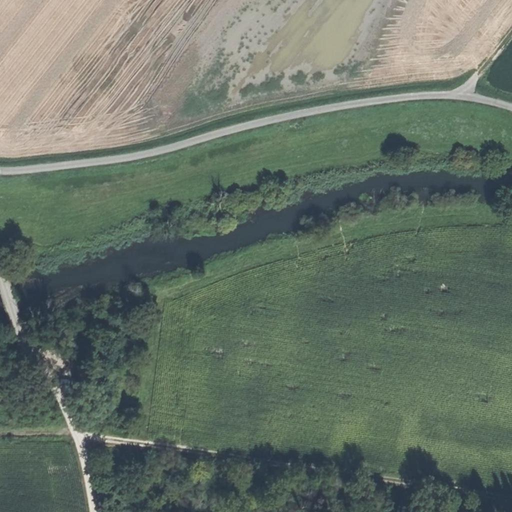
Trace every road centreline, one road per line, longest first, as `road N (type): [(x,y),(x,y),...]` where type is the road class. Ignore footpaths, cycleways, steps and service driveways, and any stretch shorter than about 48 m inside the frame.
road 1 (track): [(74,432),(511,497)]
road 2 (track): [(0,278),(17,333),(74,432),(94,511)]
